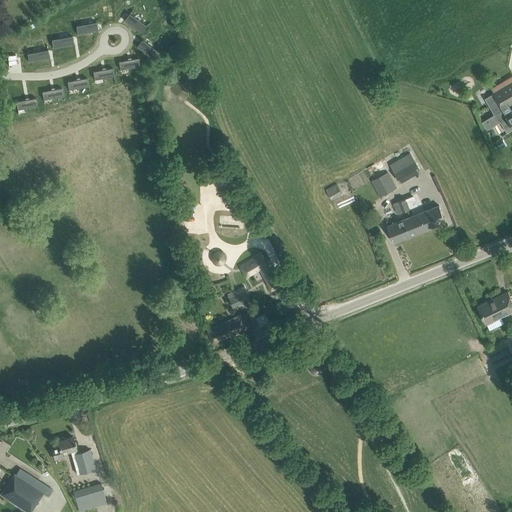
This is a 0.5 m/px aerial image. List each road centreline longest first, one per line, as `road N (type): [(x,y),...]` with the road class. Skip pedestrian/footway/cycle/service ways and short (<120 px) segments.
road 1 (unclassified): [(0,424),(226,357),(511,241)]
road 2 (track): [(464,261),(343,0)]
